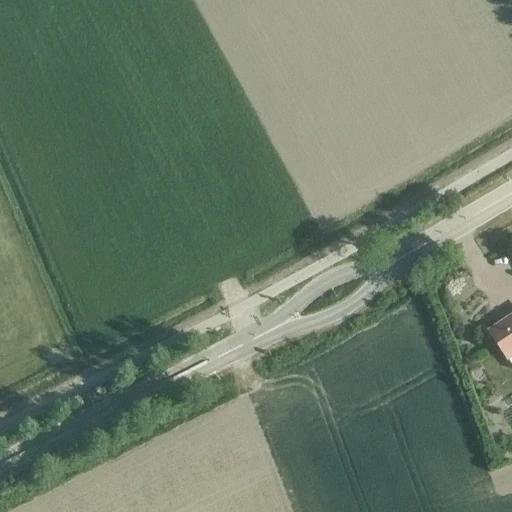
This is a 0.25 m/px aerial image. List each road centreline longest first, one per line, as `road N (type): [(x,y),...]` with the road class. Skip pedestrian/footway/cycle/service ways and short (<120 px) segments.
road 1 (secondary): [(0,466),(260,334)]
road 2 (secondary): [(260,334),(352,305),(394,261)]
road 3 (secondary): [(394,261),(326,280),(260,334)]
road 4 (secondary): [(394,261),(511,192)]
